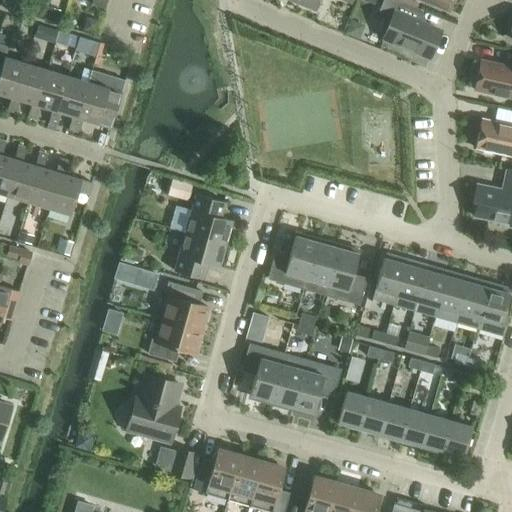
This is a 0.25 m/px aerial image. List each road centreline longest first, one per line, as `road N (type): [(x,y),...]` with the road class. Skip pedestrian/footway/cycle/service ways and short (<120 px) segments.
road 1 (residential): [(496,483),(474,489),(205,413),(269,194),(439,243)]
road 2 (residential): [(441,93),(236,0)]
road 3 (residential): [(439,243),(446,208),(441,93)]
road 4 (residential): [(0,360),(11,364),(43,254)]
